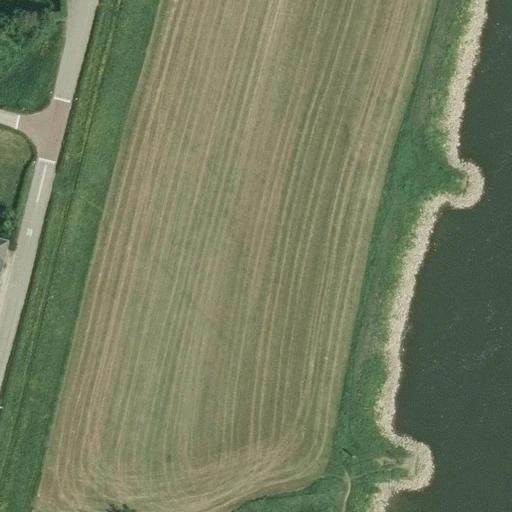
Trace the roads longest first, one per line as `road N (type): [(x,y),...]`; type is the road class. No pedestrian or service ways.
road 1 (tertiary): [(0,359),(54,131)]
road 2 (tertiary): [(54,131),(89,0)]
